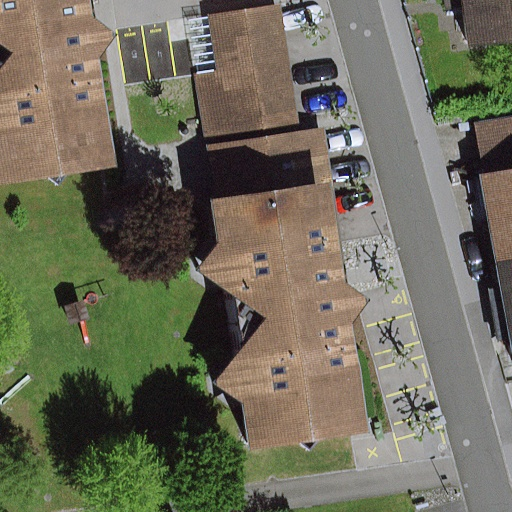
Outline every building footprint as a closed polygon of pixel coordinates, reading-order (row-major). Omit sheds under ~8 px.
[(82,0),(0,0),(0,184),(105,170),(90,57),(106,32),(85,20),(82,0)] [(511,0),(457,0),(463,48),(511,42),(511,0)] [(279,7),(207,18),(215,71),(196,74),(206,138),(296,124),(279,7)] [(511,117),(471,124),(479,177),(511,171),(511,117)] [(323,132),(205,147),(212,197),(200,199),(207,251),(191,271),(228,299),(235,346),(207,383),(234,403),(240,448),(358,432),(344,326),(363,301),(343,286),(323,132)] [(511,171),(479,177),(494,264),(511,261),(511,171)] [(511,261),(494,264),(511,370),(511,261)]
